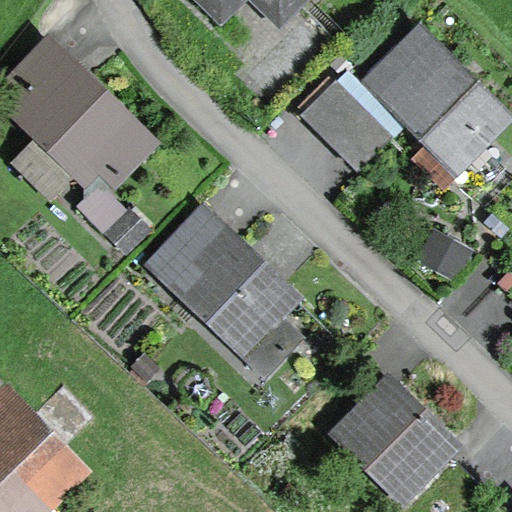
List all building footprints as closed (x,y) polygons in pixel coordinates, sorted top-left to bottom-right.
[(307,0),(193,0),(221,27),(248,0),(279,29),(307,0)] [(511,121),(511,113),(418,23),(359,83),(457,178),(511,121)] [(112,191),(161,141),(48,34),(0,83),(0,108),(32,138),(8,163),(50,202),(73,177),(89,193),(76,208),(126,256),(152,229),(112,191)] [(356,172),(392,136),(329,74),(293,110),(356,172)] [(304,295),(203,201),(143,265),(266,380),(308,335),(286,315),(304,295)] [(456,281),(472,250),(430,228),(413,259),(456,281)] [(403,507),(465,444),(389,370),(327,433),(403,507)] [(35,511),(75,475),(0,395),(0,507),(4,511),(35,511)]
